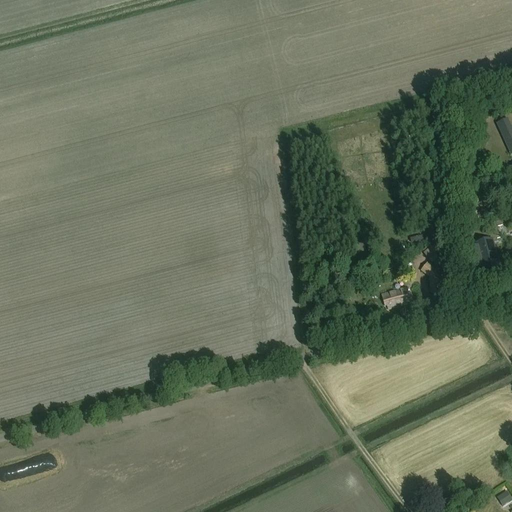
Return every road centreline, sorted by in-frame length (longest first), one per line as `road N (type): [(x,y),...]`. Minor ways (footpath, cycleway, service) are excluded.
road 1 (unclassified): [(0,442),(511,302)]
road 2 (unknown): [(307,358),(413,511)]
